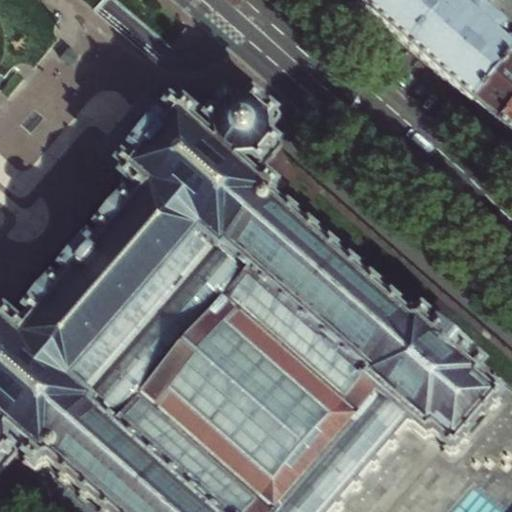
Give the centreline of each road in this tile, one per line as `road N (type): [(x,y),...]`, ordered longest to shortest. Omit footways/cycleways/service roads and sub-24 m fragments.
road 1 (secondary): [(202,0),(511,268)]
road 2 (secondary): [(511,219),(262,0)]
